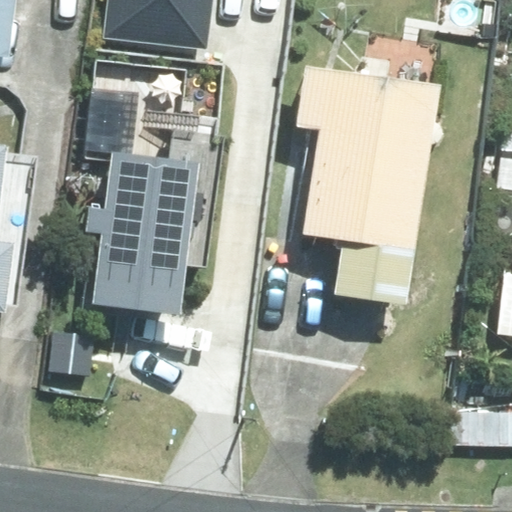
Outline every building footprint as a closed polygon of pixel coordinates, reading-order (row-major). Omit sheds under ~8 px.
[(0,0),(0,55),(4,56),(10,0),(0,0)] [(97,69),(96,100),(118,101),(119,70),(97,69)] [(338,238),(331,294),(399,303),(428,86),(298,69),(291,125),(313,128),(300,233),(338,238)] [(83,208),(81,230),(95,231),(87,304),(173,312),(177,265),(199,267),(211,142),(164,139),(163,159),(103,152),(99,210),(83,208)] [(511,155),(497,154),(492,189),(511,190),(511,155)] [(511,273),(498,273),(493,334),(511,335),(511,273)]
